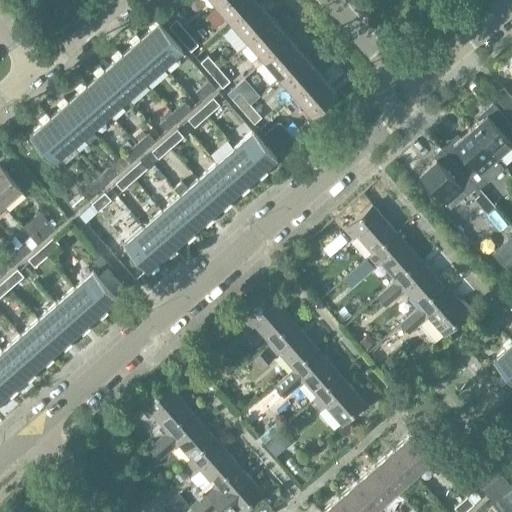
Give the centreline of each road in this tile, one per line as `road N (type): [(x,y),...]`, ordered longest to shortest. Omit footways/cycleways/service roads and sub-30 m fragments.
road 1 (residential): [(24,431),(412,96)]
road 2 (residential): [(412,96),(439,61),(511,0)]
road 3 (residential): [(412,96),(330,0)]
